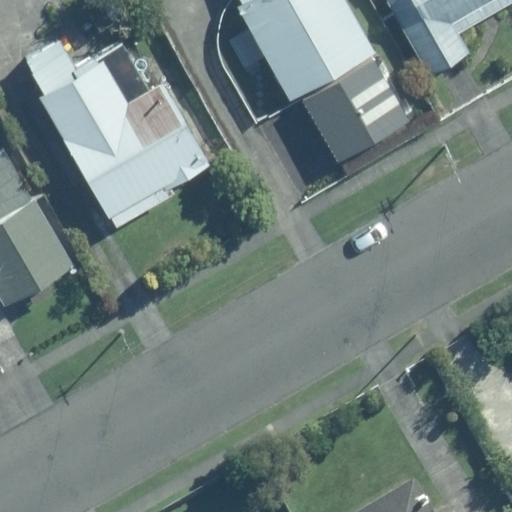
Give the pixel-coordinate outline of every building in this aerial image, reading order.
[(232,0),(289,94),(292,92),(333,159),(411,112),(343,0),(232,0)] [(384,0),(428,73),(473,46),(461,27),(506,0),(384,0)] [(37,85),(30,89),(108,222),(173,184),(169,178),(208,156),(158,71),(120,93),(93,48),(74,60),(58,33),(20,55),(37,85)] [(73,263),(7,144),(0,148),(0,295),(19,285),(27,299),(59,281),(54,273),(73,263)] [(427,511),(409,478),(347,511),(427,511)]
